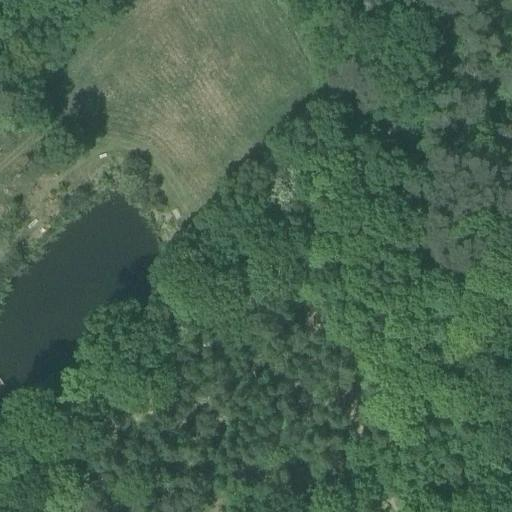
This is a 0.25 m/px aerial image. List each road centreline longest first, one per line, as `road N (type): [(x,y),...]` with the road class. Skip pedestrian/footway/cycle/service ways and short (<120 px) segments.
road 1 (track): [(511,444),(313,37),(287,0)]
road 2 (track): [(369,149),(440,0)]
